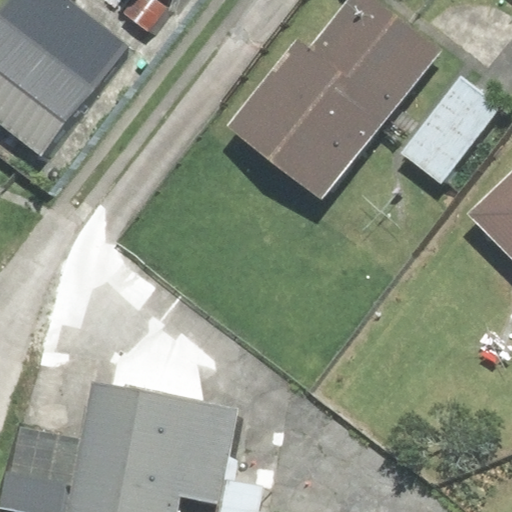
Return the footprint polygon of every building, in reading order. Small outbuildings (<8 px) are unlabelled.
[(319,44),(250,131),(342,204),(462,53),(394,0),(366,0),(327,50),(319,44)] [(109,105),(3,20),(0,23),(0,116),(61,165),(109,105)] [(511,120),(511,111),(474,84),(417,162),(459,193),(511,120)] [(511,193),(487,218),(511,243),(511,193)] [(0,194),(0,233),(14,200),(0,194)] [(118,387),(92,511),(192,511),(196,498),(231,505),(250,414),(118,387)]
